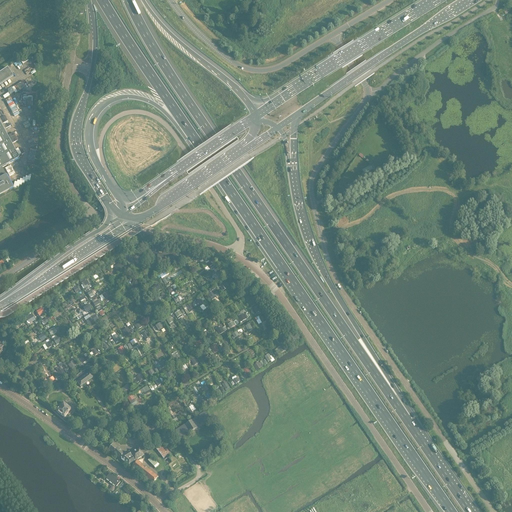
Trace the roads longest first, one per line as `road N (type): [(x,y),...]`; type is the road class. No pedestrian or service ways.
road 1 (motorway): [(406,418),(197,114),(129,0)]
road 2 (tertiary): [(493,511),(326,256),(312,176),(368,92)]
road 3 (motorway): [(187,130),(451,511)]
road 4 (tertiary): [(429,511),(274,286),(234,255)]
road 5 (motorway): [(406,418),(321,270),(291,158)]
road 6 (tertiary): [(101,170),(111,121),(134,111),(152,115),(237,229),(234,255)]
road 7 (trunk): [(435,0),(255,114)]
road 8 (tertiary): [(165,511),(0,386)]
road 9 (trunk): [(298,112),(469,0)]
road 10 (tertiary): [(332,34),(278,66),(248,69),(201,36),(170,0)]
road 11 (motorway): [(101,170),(88,133),(110,100),(141,98),(187,130)]
road 12 (secondary): [(92,67),(75,143),(115,220)]
road 13 (motorway): [(255,114),(142,0)]
road 14 (trunk): [(255,114),(128,211)]
road 15 (tertiary): [(92,213),(59,158),(70,63)]
road 16 (motorway): [(102,0),(187,130)]
road 17 (unclassified): [(368,92),(493,7)]
road 18 (secondary): [(0,303),(128,225)]
road 19 (tertiary): [(234,255),(92,213)]
road 20 (secondary): [(115,220),(0,302)]
road 21 (secondary): [(128,225),(244,149)]
